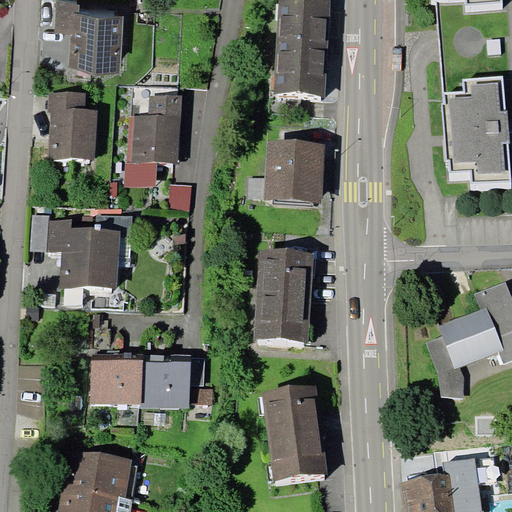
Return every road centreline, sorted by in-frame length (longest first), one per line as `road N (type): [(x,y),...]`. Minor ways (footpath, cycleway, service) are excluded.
road 1 (residential): [(0,446),(22,0)]
road 2 (secondary): [(361,0),(364,261)]
road 3 (secondary): [(364,261),(371,511)]
road 4 (residential): [(364,261),(511,256)]
